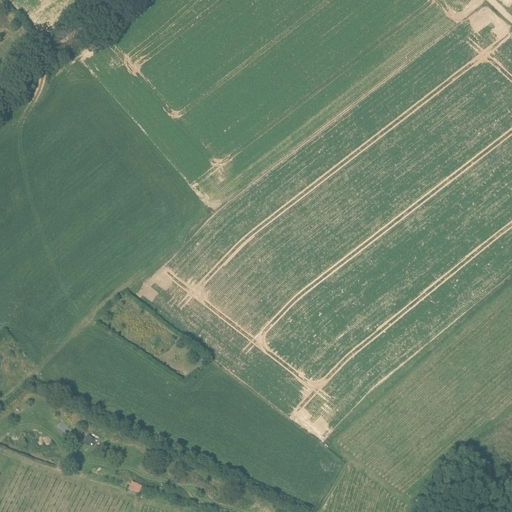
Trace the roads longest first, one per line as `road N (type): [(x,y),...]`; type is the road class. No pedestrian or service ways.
road 1 (track): [(0,403),(122,287)]
road 2 (track): [(117,0),(0,88)]
